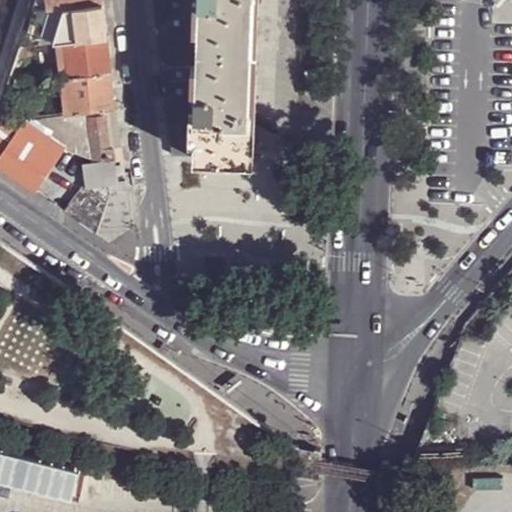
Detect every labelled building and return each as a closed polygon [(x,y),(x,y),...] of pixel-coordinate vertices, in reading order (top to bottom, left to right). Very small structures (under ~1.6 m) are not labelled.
[(109,35),(105,0),(104,0),(79,3),(62,5),(66,39),(109,35)] [(173,155),(194,155),(194,134),(189,134),(190,99),(195,99),(195,94),(190,93),(191,60),(197,59),(198,27),(198,23),(193,23),(193,0),(156,0),(159,30),(173,155)] [(194,134),(194,155),(248,157),(253,0),(198,0),(198,23),(198,27),(197,59),(195,94),(195,99),(194,134)] [(253,0),(248,157),(255,157),(259,0),(253,0)] [(52,6),(57,40),(59,40),(66,39),(62,5),(58,5),(52,6)] [(52,6),(34,8),(29,23),(22,44),(32,43),(57,40),(52,6)] [(66,39),(70,75),(114,71),(109,35),(66,39)] [(59,40),(64,76),(70,75),(66,39),(59,40)] [(118,105),(114,71),(70,75),(64,76),(67,111),(118,105)] [(97,179),(98,181),(116,179),(115,178),(108,113),(91,115),(97,179)] [(4,150),(0,155),(0,163),(37,189),(58,159),(35,143),(18,130),(4,150)] [(44,131),(35,143),(58,159),(67,147),(44,131)] [(127,186),(127,177),(115,178),(116,179),(98,181),(97,179),(85,180),(63,207),(96,231),(110,241),(132,226),(132,224),(127,186)]
